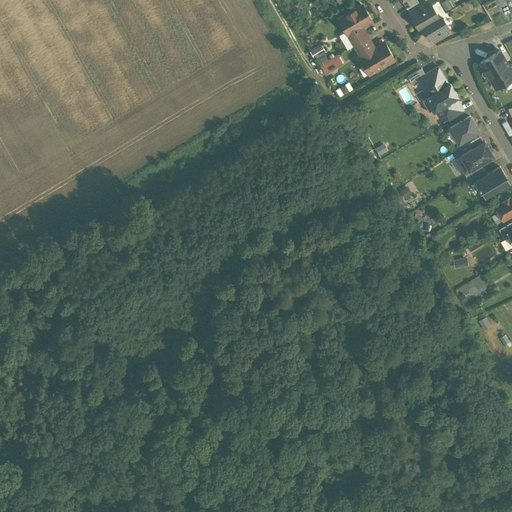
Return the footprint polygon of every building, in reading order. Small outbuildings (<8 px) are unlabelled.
[(402,0),(407,8),(418,1),(417,0),(402,0)] [(445,9),(456,5),(454,0),(443,0),(442,0),(445,9)] [(354,7),(346,12),(346,13),(338,17),(350,38),(363,30),(360,25),(371,19),(362,3),(354,8),(354,7)] [(421,3),(408,11),(411,16),(424,8),(421,3)] [(424,8),(411,16),(418,28),(421,26),(438,16),(431,4),(424,8)] [(438,16),(421,26),(428,38),(431,37),(444,29),(448,27),(441,15),(438,16)] [(444,29),(431,37),(434,42),(447,34),(444,29)] [(363,30),(350,38),(354,44),(367,36),(363,30)] [(367,36),(354,44),(358,50),(371,42),(367,36)] [(323,42),(311,47),(315,56),(322,53),(324,61),(329,59),(323,42)] [(385,42),(375,47),(375,46),(367,51),(367,52),(359,56),(364,64),(364,65),(369,62),(373,69),(394,57),(385,42)] [(499,50),(480,62),(495,87),(511,77),(511,70),(510,66),(499,50)] [(326,72),(345,62),(340,53),(321,63),(326,72)] [(369,62),(364,65),(364,64),(359,67),(363,75),(368,72),(373,69),(369,62)] [(425,74),(417,78),(417,79),(427,96),(448,83),(438,66),(425,74)] [(421,67),(407,76),(411,82),(417,79),(417,78),(425,74),(421,67)] [(337,88),(341,95),(354,87),(350,80),(337,88)] [(427,96),(426,97),(426,98),(433,109),(433,110),(435,109),(456,96),(458,95),(450,83),(427,96)] [(456,96),(435,109),(439,116),(446,112),(460,104),(456,96)] [(426,98),(422,100),(429,112),(433,109),(426,98)] [(460,104),(446,112),(450,119),(464,110),(460,104)] [(469,115),(450,127),(458,142),(478,130),(469,115)] [(479,136),(470,142),(473,147),(482,141),(479,136)] [(473,147),(460,154),(464,161),(469,169),(479,163),(493,155),(484,140),(473,147)] [(464,161),(461,162),(461,165),(465,172),(469,169),(464,161)] [(469,169),(465,172),(468,177),(469,177),(482,168),(479,163),(469,169)] [(487,173),(475,180),(476,180),(479,186),(478,186),(479,188),(480,187),(480,188),(481,187),(485,194),(507,181),(503,174),(504,174),(499,165),(487,173)] [(482,168),(469,177),(472,182),(476,180),(475,180),(487,173),(484,167),(482,168)] [(511,193),(494,204),(503,218),(511,212),(511,193)] [(511,219),(498,228),(503,237),(504,236),(508,234),(506,230),(507,230),(511,226),(511,219)] [(486,316),(478,320),(483,329),(491,325),(486,316)]
